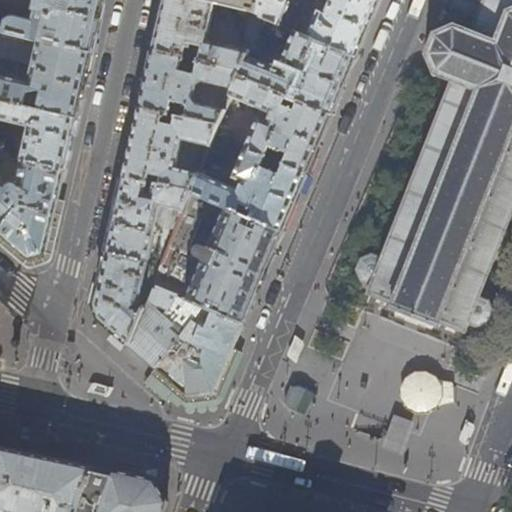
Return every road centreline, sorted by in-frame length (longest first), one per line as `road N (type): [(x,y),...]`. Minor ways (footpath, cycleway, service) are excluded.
road 1 (residential): [(222,449),(415,0)]
road 2 (residential): [(54,319),(130,0)]
road 3 (secondary): [(222,449),(441,511)]
road 4 (secondary): [(33,407),(222,449)]
